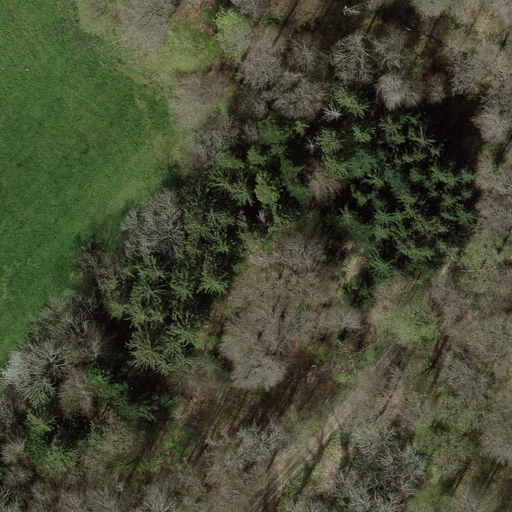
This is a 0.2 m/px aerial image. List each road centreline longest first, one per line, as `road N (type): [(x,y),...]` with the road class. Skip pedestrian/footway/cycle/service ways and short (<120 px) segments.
road 1 (track): [(511,155),(481,218),(393,350),(246,511)]
road 2 (track): [(0,505),(113,483),(393,350)]
